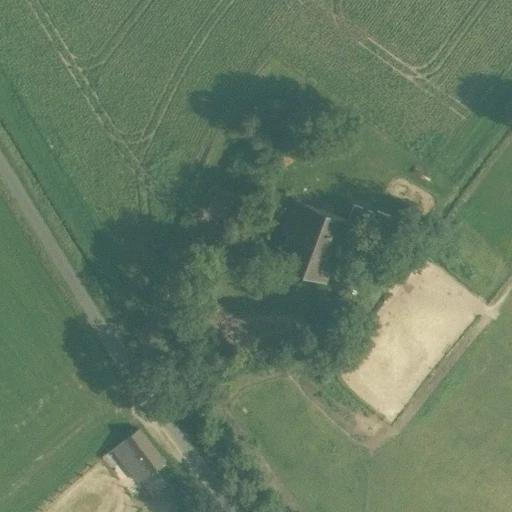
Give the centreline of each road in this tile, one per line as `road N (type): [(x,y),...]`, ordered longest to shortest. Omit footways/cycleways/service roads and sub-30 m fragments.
road 1 (unclassified): [(230,511),(160,419),(0,163)]
road 2 (unknown): [(222,161),(145,395)]
